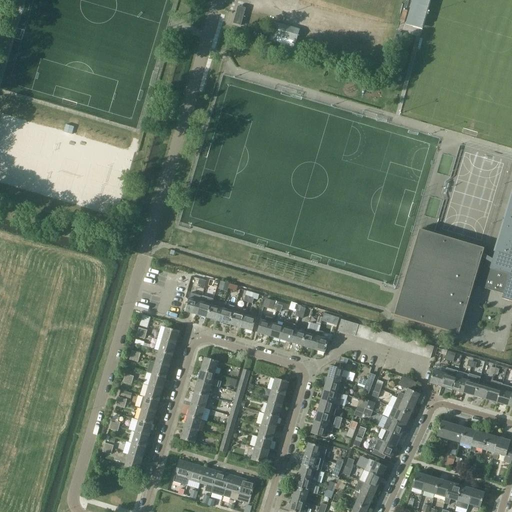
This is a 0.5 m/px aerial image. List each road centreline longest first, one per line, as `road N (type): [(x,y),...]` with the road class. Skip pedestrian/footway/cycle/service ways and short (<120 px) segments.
road 1 (residential): [(143,511),(194,341),(302,371)]
road 2 (residential): [(77,511),(71,494),(143,253)]
road 3 (unclassified): [(143,253),(219,0)]
road 4 (residential): [(511,424),(435,405),(385,511)]
road 5 (residential): [(268,511),(302,371)]
